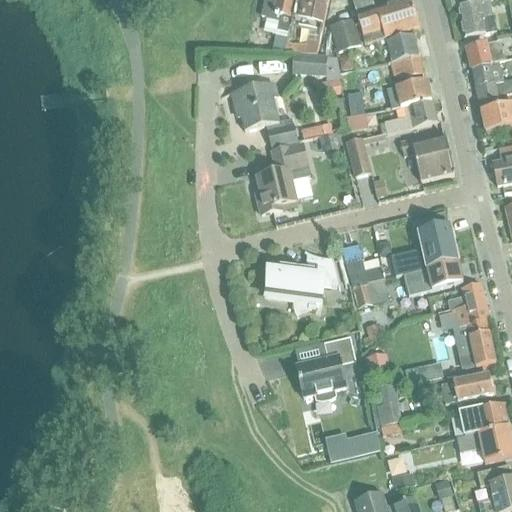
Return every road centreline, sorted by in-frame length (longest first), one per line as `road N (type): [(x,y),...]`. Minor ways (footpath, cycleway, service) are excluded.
road 1 (residential): [(214,262),(239,246),(473,192)]
road 2 (residential): [(473,192),(428,0)]
road 3 (residential): [(214,262),(204,151),(209,84)]
road 4 (residential): [(264,393),(230,326),(214,262)]
road 5 (residential): [(511,324),(473,192)]
